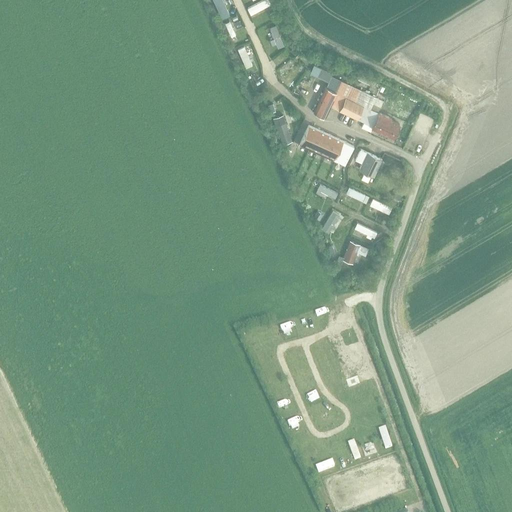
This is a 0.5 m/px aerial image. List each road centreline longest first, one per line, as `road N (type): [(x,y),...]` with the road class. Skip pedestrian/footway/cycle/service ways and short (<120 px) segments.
road 1 (residential): [(447,511),(378,307),(435,141)]
road 2 (track): [(435,141),(447,115),(442,104),(312,41),(285,0)]
road 3 (track): [(370,362),(420,500)]
